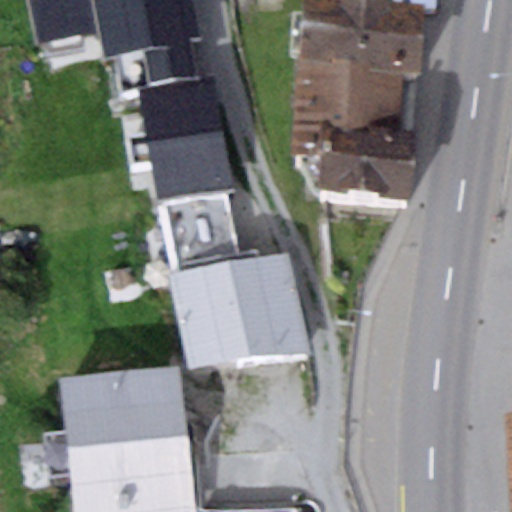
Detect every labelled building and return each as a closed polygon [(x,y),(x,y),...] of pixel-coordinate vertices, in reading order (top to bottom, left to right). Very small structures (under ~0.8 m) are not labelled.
[(199,56),(188,0),(30,0),(44,61),(97,48),(112,114),(198,96),(191,58),(199,56)] [(373,0),(245,0),(247,13),(374,2),(373,0)] [(425,32),(304,26),(297,176),(322,178),(319,224),(412,229),(416,156),(399,155),(402,102),(421,103),(425,32)] [(214,102),(136,118),(142,147),(121,151),(129,192),(153,187),(159,217),(234,202),(214,102)] [(227,214),(160,228),(188,389),(312,369),(288,270),(239,283),(227,214)] [(189,511),(176,389),(60,401),(71,511),(189,511)]
